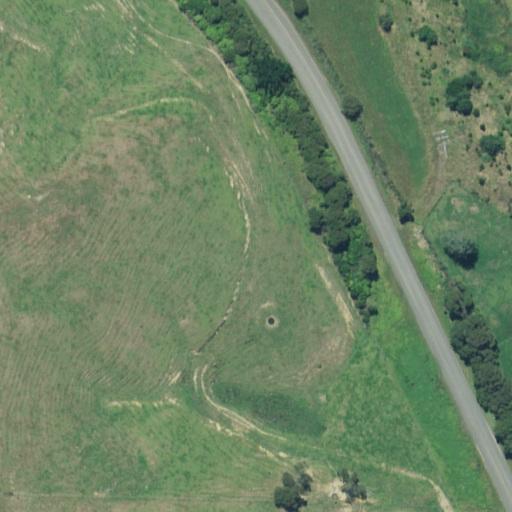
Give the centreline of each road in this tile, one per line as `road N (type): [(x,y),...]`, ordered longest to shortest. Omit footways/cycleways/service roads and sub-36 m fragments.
road 1 (unclassified): [(511,506),(391,232)]
road 2 (unclassified): [(260,0),(338,123),(391,232)]
